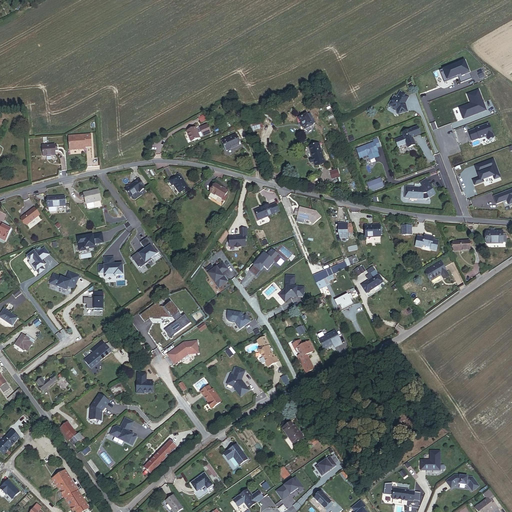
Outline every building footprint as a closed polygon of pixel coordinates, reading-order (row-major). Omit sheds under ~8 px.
[(465,61),(440,71),(444,83),(458,77),(462,76),(464,82),(472,79),(465,61)] [(486,111),(478,91),(468,95),(471,104),(459,108),(463,119),(476,114),(476,113),(478,112),(479,113),(486,111)] [(404,105),(409,97),(400,92),(397,98),(394,97),(389,105),(396,110),(398,115),(408,112),(406,107),(404,107),(404,105)] [(201,123),(207,119),(204,114),(198,118),(201,123)] [(312,125),(315,124),(311,118),(309,119),(307,115),(299,119),(304,130),(306,129),(308,132),(311,130),(310,128),(313,126),(312,125)] [(254,130),(263,128),(261,121),(252,124),(254,130)] [(476,130),(469,132),(472,141),(479,139),(487,136),(488,140),(494,138),(489,124),(481,127),(481,128),(479,129),(479,128),(475,129),(476,130)] [(199,128),(203,136),(211,133),(207,125),(199,128)] [(415,145),(412,138),(420,134),(418,127),(402,133),(404,137),(395,140),(398,147),(406,144),(408,148),(415,145)] [(191,142),(200,138),(196,130),(195,128),(186,132),(191,142)] [(92,147),(91,135),(69,136),(70,150),(85,149),(85,147),(92,147)] [(226,151),(239,145),(235,135),(222,141),(226,151)] [(378,151),(376,148),(376,146),(379,145),(377,139),(373,140),(374,143),(357,149),(360,158),(368,155),(369,158),(374,157),(374,158),(379,157),(377,152),(378,151)] [(316,166),(325,163),(318,144),(309,147),(313,158),(310,160),(311,163),(314,162),(316,166)] [(58,150),(57,146),(43,146),(43,156),(56,155),(55,151),(58,150)] [(493,160),(475,167),(478,174),(479,174),(480,176),(479,176),(479,178),(473,181),(475,185),(483,182),(483,180),(494,176),(499,174),(493,160)] [(177,191),(184,186),(175,172),(165,179),(169,185),(172,183),(177,191)] [(369,188),(382,183),(381,179),(367,184),(369,188)] [(437,194),(427,180),(421,184),(419,185),(415,185),(415,188),(406,188),(405,199),(423,200),(423,199),(427,199),(430,198),(430,199),(437,194)] [(139,193),(145,190),(139,181),(125,190),(129,197),(138,191),(139,193)] [(370,192),(383,187),(382,183),(369,188),(370,192)] [(223,200),(228,191),(216,184),(211,193),(209,197),(216,201),(218,197),(223,200)] [(101,201),(99,190),(84,193),(86,204),(101,201)] [(511,190),(509,191),(509,192),(506,193),(506,192),(494,197),(496,204),(507,200),(509,205),(511,203),(511,190)] [(66,206),(65,197),(48,198),(48,207),(66,206)] [(279,212),(276,204),(270,206),(269,205),(255,211),(259,221),(279,212)] [(321,218),(315,212),(299,207),(298,210),(296,210),(294,215),(297,215),(297,218),(296,222),(304,224),(305,220),(310,222),(313,225),(321,218)] [(40,216),(35,208),(21,218),(27,225),(40,216)] [(0,238),(6,242),(11,229),(8,228),(9,227),(0,222),(0,238)] [(338,224),(338,233),(340,238),(349,238),(352,238),(352,228),(350,224),(348,224),(338,224)] [(366,238),(381,237),(380,226),(365,227),(366,238)] [(412,235),(412,226),(402,226),(402,235),(412,235)] [(246,237),(246,229),(239,230),(239,237),(228,238),(229,248),(233,247),(237,248),(240,247),(245,247),(244,237),(246,237)] [(506,242),(507,236),(506,234),(503,234),(503,233),(495,232),(495,231),(491,230),(491,232),(486,232),(486,243),(503,244),(503,243),(505,243),(506,242)] [(94,248),(94,244),(103,243),(101,234),(77,238),(79,252),(85,251),(84,248),(89,247),(89,249),(94,248)] [(433,240),(433,237),(425,235),(424,238),(418,237),(416,247),(422,248),(422,246),(431,247),(430,250),(436,251),(438,241),(433,240)] [(134,260),(133,261),(138,268),(139,267),(140,268),(145,264),(145,263),(150,259),(158,253),(146,238),(139,243),(144,250),(139,255),(137,253),(131,257),(134,260)] [(469,241),(453,242),(454,251),(469,250),(469,241)] [(38,275),(44,270),(41,267),(44,266),(41,261),(43,260),(49,255),(44,249),(38,253),(36,250),(27,257),(30,261),(29,262),(27,263),(31,268),(33,267),(36,271),(38,275)] [(265,268),(268,270),(274,263),(277,265),(282,259),(273,251),(268,256),(265,254),(250,271),(256,277),(261,271),(260,271),(264,267),(265,268)] [(351,265),(357,262),(355,256),(348,259),(351,265)] [(113,266),(112,259),(103,260),(104,267),(98,268),(99,275),(104,274),(105,278),(114,277),(114,276),(123,275),(121,265),(116,266),(113,267),(113,266)] [(210,264),(204,268),(217,286),(226,280),(222,275),(221,276),(219,273),(220,273),(226,268),(221,262),(213,268),(210,264)] [(444,279),(448,276),(441,263),(426,271),(432,281),(441,275),(444,279)] [(363,272),(366,271),(363,266),(361,267),(360,267),(353,271),(357,277),(364,273),(363,272)] [(383,282),(379,275),(378,276),(373,267),(372,266),(369,268),(370,269),(367,271),(369,275),(366,277),(369,281),(362,286),(367,293),(383,282)] [(313,276),(316,283),(337,273),(335,269),(334,267),(313,276)] [(68,287),(74,289),(78,277),(69,273),(66,280),(53,275),(49,284),(66,291),(68,287)] [(324,289),(331,285),(330,282),(335,280),(333,276),(317,284),(321,294),(325,292),(324,289)] [(304,287),(294,287),(293,277),(285,277),(285,290),(279,295),(284,301),(285,301),(292,296),(303,296),(304,287)] [(15,298),(21,293),(19,290),(13,295),(15,298)] [(92,307),(92,309),(101,309),(100,290),(92,290),(92,296),(92,297),(91,297),(91,296),(82,297),(82,303),(85,303),(85,308),(92,307)] [(344,308),(354,303),(349,293),(343,296),(338,299),(337,299),(339,305),(342,304),(344,308)] [(322,304),(320,299),(318,300),(313,302),(315,307),(322,304)] [(179,313),(171,303),(165,307),(159,307),(159,305),(155,304),(139,316),(141,319),(146,315),(147,317),(149,315),(153,315),(153,319),(159,319),(159,315),(170,316),(173,318),(179,313)] [(0,317),(13,326),(18,318),(5,309),(0,315),(0,317)] [(235,322),(240,329),(251,321),(246,314),(244,316),(243,315),(242,316),(241,314),(242,313),(227,310),(227,315),(227,318),(228,319),(229,321),(231,322),(235,322)] [(342,344),(335,331),(319,339),(324,349),(333,345),(335,348),(342,344)] [(29,341),(30,340),(22,335),(15,346),(23,351),(24,349),(28,352),(33,344),(29,341)] [(261,349),(258,351),(260,356),(262,355),(266,363),(268,367),(278,361),(276,357),(274,358),(268,347),(270,346),(265,337),(258,340),(262,348),(261,349)] [(84,361),(91,369),(118,347),(112,340),(107,344),(104,340),(91,351),(93,354),(84,361)] [(314,351),(309,342),(303,345),(300,340),(292,344),(297,352),(299,353),(300,353),(301,355),(298,356),(306,373),(314,369),(307,355),(314,351)] [(198,353),(197,341),(183,343),(167,354),(174,364),(188,354),(198,353)] [(233,355),(229,349),(225,352),(230,358),(233,355)] [(249,390),(241,380),(245,372),(237,368),(233,375),(231,374),(227,384),(233,387),(240,397),(249,390)] [(143,394),(143,393),(151,393),(152,382),(144,382),(145,374),(136,374),(135,394),(143,394)] [(0,388),(3,393),(10,389),(1,375),(0,375),(0,388)] [(38,388),(40,390),(55,378),(54,376),(45,383),(42,379),(37,383),(40,387),(38,388)] [(40,390),(42,393),(57,381),(55,378),(40,390)] [(221,402),(213,390),(212,390),(209,385),(200,392),(208,403),(207,403),(212,409),(221,402)] [(8,400),(11,404),(23,394),(19,390),(8,400)] [(99,395),(90,407),(90,421),(96,421),(96,419),(101,419),(101,412),(101,411),(104,408),(109,402),(99,395)] [(113,428),(110,435),(132,445),(136,436),(130,433),(130,434),(128,433),(133,422),(124,418),(119,428),(116,427),(113,428)] [(68,442),(77,435),(68,422),(58,430),(68,442)] [(299,448),(306,442),(304,439),(295,427),(294,428),(291,424),(283,430),(294,446),(295,445),(296,447),(299,448)] [(0,452),(3,455),(19,439),(12,432),(0,444),(0,452)] [(151,475),(181,444),(175,437),(144,468),(151,475)] [(248,460),(237,445),(224,454),(229,461),(233,458),(239,466),(248,460)] [(429,460),(420,460),(420,470),(439,471),(440,452),(430,451),(429,460)] [(330,458),(316,468),(322,476),(336,466),(330,458)] [(284,480),(290,476),(284,468),(278,472),(284,480)] [(75,511),(84,511),(89,509),(65,471),(53,479),(73,511),(75,511)] [(207,489),(212,485),(205,474),(191,484),(197,492),(205,487),(207,489)] [(479,487),(472,478),(454,476),(446,483),(450,489),(457,485),(467,486),(472,492),(479,487)] [(282,500),(298,488),(300,491),(304,488),(296,478),(277,492),(282,500)] [(12,499),(19,492),(8,481),(0,489),(6,495),(7,494),(12,499)] [(409,491),(394,488),(392,499),(407,501),(407,500),(413,501),(414,492),(409,491)] [(258,491),(252,496),(248,490),(233,501),(238,507),(244,503),(249,509),(264,498),(258,491)] [(497,508),(491,499),(493,498),(488,491),(483,495),(486,499),(474,508),(476,511),(489,511),(492,510),(493,511),(497,508)] [(328,505),(331,502),(321,493),(314,500),(324,509),(328,505)] [(172,511),(179,511),(183,510),(173,496),(165,502),(172,511)] [(365,507),(361,501),(352,509),(354,511),(365,511),(363,509),(365,507)]
